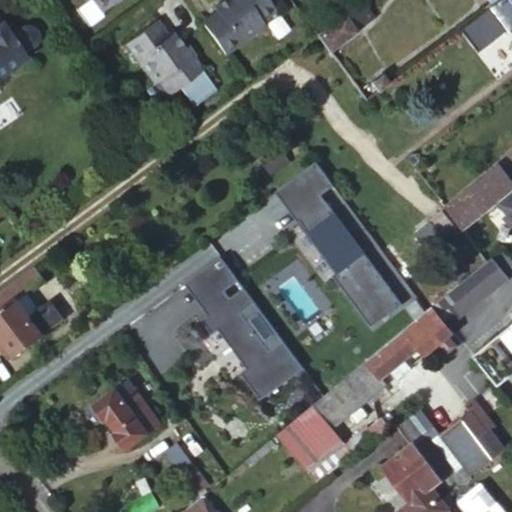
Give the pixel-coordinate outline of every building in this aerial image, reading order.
[(85,0),(87,2),(90,0),(91,0),(101,13),(118,0),(85,0)] [(206,29),(225,55),(264,25),(262,21),(276,11),(267,0),(223,0),(213,7),(216,11),(201,22),(206,29)] [(511,0),(495,0),(486,7),(511,38),(511,0)] [(330,23),(317,33),(319,36),(330,51),(355,32),(342,14),(330,23)] [(12,34),(1,21),(0,22),(0,74),(26,56),(24,52),(34,45),(36,42),(37,40),(37,37),(37,33),(34,29),(29,26),(25,26),(22,27),(18,29),(12,34)] [(161,39),(150,24),(119,48),(149,87),(140,93),(150,107),(163,97),(178,115),(208,92),(194,73),(198,70),(186,55),(183,57),(178,51),(166,35),(161,39)] [(181,49),(178,51),(183,57),(186,55),(181,49)] [(378,89),(387,82),(381,72),(371,79),(378,89)] [(511,185),(497,166),(446,206),(456,220),(464,229),(511,190),(511,185)] [(511,192),(501,201),(511,214),(511,192)] [(373,324),(405,301),(329,197),(301,217),(340,269),(335,272),(373,324)] [(508,276),(491,255),(486,260),(447,293),(433,304),(449,325),(508,276)] [(0,333),(16,355),(65,318),(52,301),(37,310),(40,314),(33,320),(16,298),(23,293),(34,285),(37,289),(45,282),(34,266),(0,290),(0,333)] [(243,370),(264,399),(307,366),(247,283),(203,316),(214,331),(221,326),(249,365),(243,370)] [(40,314),(37,310),(23,293),(16,298),(33,320),(40,314)] [(278,432),(310,472),(346,443),(332,427),(386,384),(380,378),(418,347),(425,354),(441,341),(445,346),(452,341),(447,336),(453,331),(449,325),(433,304),(405,327),(332,388),(311,406),(287,425),(278,432)] [(511,340),(504,331),(490,342),(505,361),(511,355),(511,340)] [(0,343),(11,358),(16,355),(0,333),(0,343)] [(490,342),(473,356),(491,379),(508,365),(505,361),(490,342)] [(162,422),(130,379),(95,404),(107,418),(110,416),(119,428),(116,431),(127,448),(162,422)] [(469,410),(440,433),(471,473),(493,455),(501,448),(469,410)] [(380,420),(385,427),(395,419),(390,412),(380,420)] [(369,429),(375,435),(380,431),(385,427),(380,420),(369,429)] [(367,426),(346,443),(353,453),(371,439),(371,437),(375,435),(369,429),(367,426)] [(440,433),(431,440),(424,433),(383,465),(413,502),(433,486),(451,472),(459,482),(471,473),(440,433)] [(275,443),(271,438),(256,451),(245,459),(250,464),(275,443)] [(210,482),(179,440),(167,449),(197,491),(210,482)] [(353,453),(346,443),(310,472),(317,481),(353,453)] [(465,484),(471,492),(489,511),(507,511),(508,511),(480,480),(477,483),(472,478),(465,484)] [(446,511),(451,509),(441,496),(433,486),(413,502),(400,511),(446,511)] [(475,511),(489,511),(471,492),(463,499),(475,511)]
